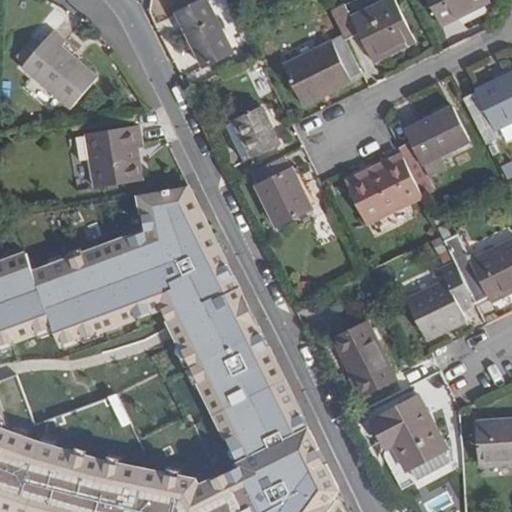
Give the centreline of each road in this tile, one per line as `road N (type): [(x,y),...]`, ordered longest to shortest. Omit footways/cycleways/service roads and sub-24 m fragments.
road 1 (residential): [(120,0),(373,511)]
road 2 (residential): [(328,124),(511,30)]
